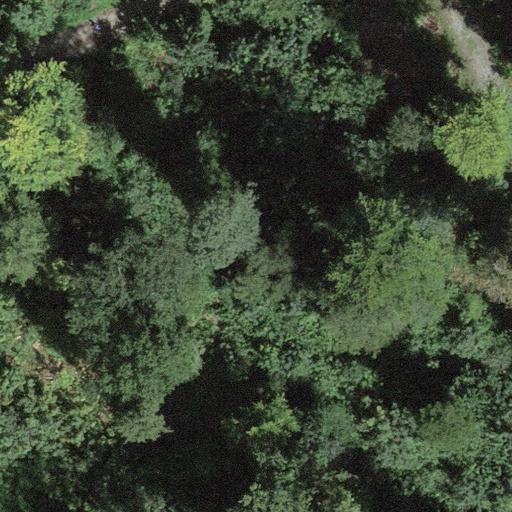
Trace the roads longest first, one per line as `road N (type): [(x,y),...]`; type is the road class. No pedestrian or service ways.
road 1 (track): [(0,59),(139,0)]
road 2 (track): [(511,136),(455,0)]
